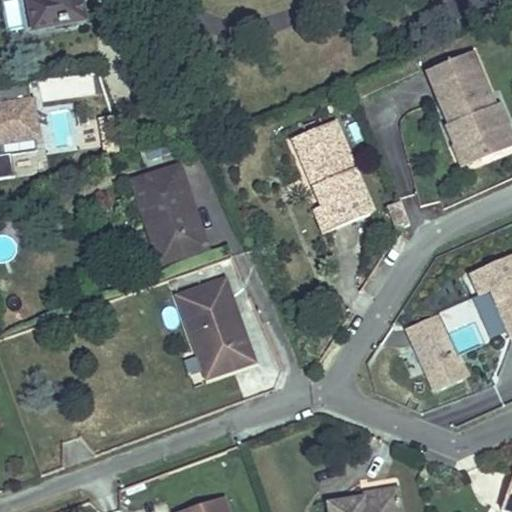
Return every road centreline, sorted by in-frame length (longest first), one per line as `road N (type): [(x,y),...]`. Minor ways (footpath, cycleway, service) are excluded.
road 1 (residential): [(0,508),(315,390)]
road 2 (residential): [(315,390),(426,248),(449,226),(511,200)]
road 3 (residential): [(450,446),(315,390)]
road 4 (unknown): [(315,390),(255,270)]
